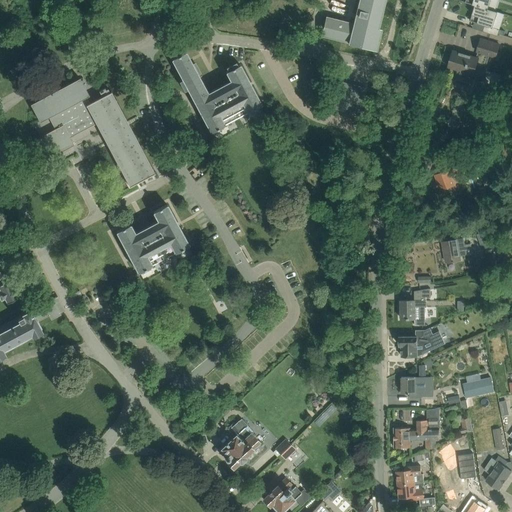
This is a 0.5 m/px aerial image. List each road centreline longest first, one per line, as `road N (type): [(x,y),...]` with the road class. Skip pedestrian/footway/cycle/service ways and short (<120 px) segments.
road 1 (residential): [(382,511),(381,206),(439,0)]
road 2 (residential): [(181,169),(152,94),(151,42),(166,0)]
road 3 (residential): [(38,246),(181,169)]
road 4 (residential): [(102,354),(38,246)]
